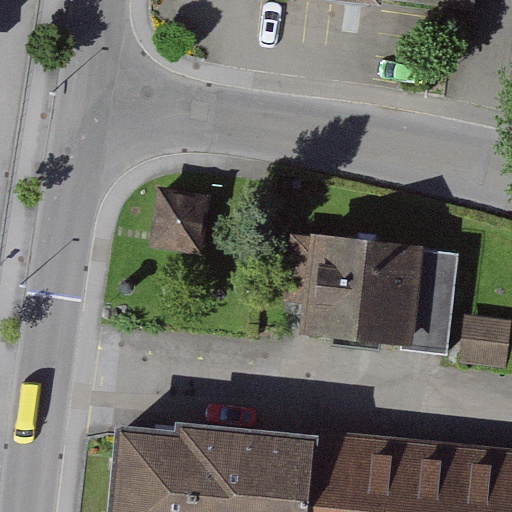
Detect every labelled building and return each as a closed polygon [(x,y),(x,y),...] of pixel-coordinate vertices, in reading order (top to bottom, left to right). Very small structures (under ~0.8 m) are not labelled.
[(241,0),(240,13),(481,41),(486,0),(241,0)] [(214,200),(158,190),(147,250),(203,260),(214,200)] [(456,248),(298,238),(292,342),(450,351),(456,248)] [(509,321),(467,322),(464,366),(510,369),(509,321)] [(306,511),(312,441),(112,428),(104,511),(306,511)] [(511,511),(511,456),(312,441),(306,511),(511,511)]
